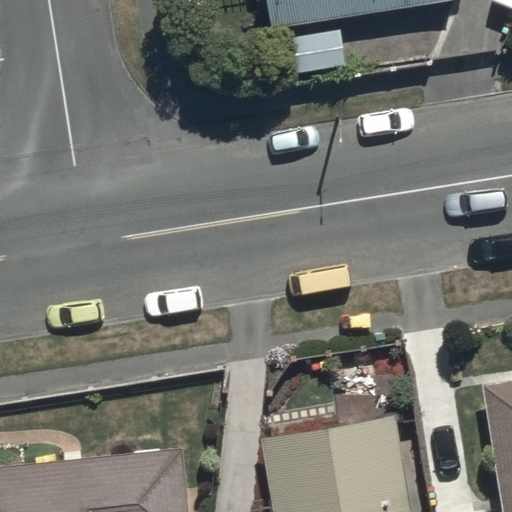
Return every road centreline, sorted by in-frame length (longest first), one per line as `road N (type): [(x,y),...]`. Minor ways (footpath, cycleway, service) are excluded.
road 1 (tertiary): [(511,178),(89,246)]
road 2 (residential): [(89,246),(47,0)]
